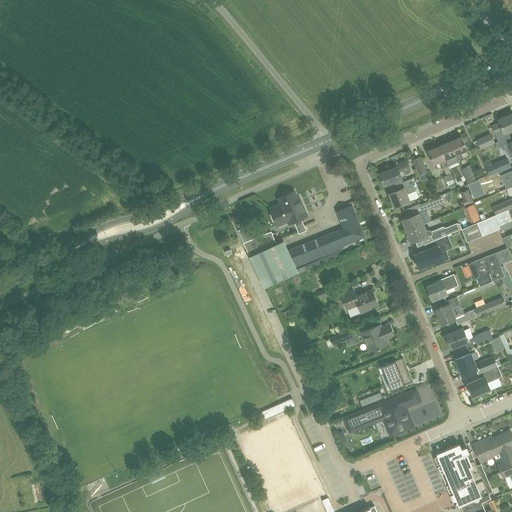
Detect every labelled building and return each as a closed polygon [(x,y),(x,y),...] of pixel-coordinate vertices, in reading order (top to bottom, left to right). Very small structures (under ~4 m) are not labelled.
[(507,131),(511,129),(511,113),(498,120),(499,123),(492,126),(498,141),(509,136),(507,131)] [(455,139),(450,141),(455,154),(458,161),(463,159),(460,153),(467,150),(463,142),(468,140),(465,132),(454,137),(455,139)] [(480,149),(495,143),(490,133),(476,139),(480,149)] [(450,141),(439,145),(445,159),(455,154),(450,141)] [(439,145),(428,150),(434,164),(440,161),(446,175),(443,176),(446,182),(448,186),(454,183),(453,179),(448,166),(445,159),(439,145)] [(421,156),(412,159),(418,175),(423,173),(427,172),(421,156)] [(489,176),(511,166),(507,157),(485,167),(489,176)] [(405,173),(410,171),(406,160),(392,166),(393,168),(379,173),(384,185),(402,178),(399,171),(403,169),(405,173)] [(469,165),(461,169),(464,174),(471,171),(469,165)] [(499,172),(507,188),(511,185),(511,170),(511,167),(499,172)] [(468,183),(475,180),(472,171),(464,174),(468,183)] [(389,193),(394,207),(409,201),(407,194),(416,190),(411,178),(399,183),(400,189),(389,193)] [(478,180),(468,184),(474,199),(484,194),(478,180)] [(286,218),(289,224),(307,216),(304,209),(302,210),(294,191),(278,198),(280,203),(270,208),(272,214),(271,214),(273,221),(275,220),(276,222),(286,218)] [(442,196),(433,199),(420,204),(420,203),(403,210),(406,218),(402,219),(406,231),(423,224),(421,217),(424,216),(422,212),(436,206),(445,204),(442,196)] [(506,210),(507,210),(511,207),(511,199),(503,203),(506,210)] [(343,228),(288,250),(283,240),(276,244),(271,232),(243,243),(264,288),(291,275),(298,272),(297,269),(295,265),(364,237),(351,205),(337,211),(343,228)] [(476,222),(483,219),(477,205),(469,208),(476,222)] [(506,210),(494,215),(498,225),(511,220),(507,210),(506,210)] [(494,215),(477,222),(482,235),(500,228),(498,225),(494,215)] [(299,234),(306,230),(303,222),(295,225),(299,234)] [(477,222),(469,226),(474,239),(475,239),(482,235),(477,222)] [(461,229),(462,229),(460,224),(457,223),(445,227),(443,226),(431,231),(431,230),(428,229),(426,230),(423,224),(406,231),(410,242),(430,234),(432,241),(447,235),(461,229)] [(469,226),(462,229),(467,242),(474,239),(469,226)] [(511,233),(503,237),(508,247),(511,245),(511,233)] [(427,243),(429,248),(414,255),(419,269),(435,262),(435,264),(449,258),(443,243),(449,241),(447,235),(432,241),(427,243)] [(511,258),(508,247),(501,250),(506,261),(511,258)] [(501,250),(495,252),(500,264),(506,261),(501,250)] [(495,252),(474,261),(480,277),(490,273),(493,281),(505,276),(500,264),(495,252)] [(479,286),(493,281),(490,273),(480,277),(474,261),(468,263),(474,279),(476,278),(479,286)] [(446,290),(458,285),(454,273),(435,281),(436,282),(426,286),(432,300),(447,294),(446,290)] [(320,299),(334,294),(332,287),(318,293),(320,299)] [(371,308),(370,307),(378,304),(372,289),(356,296),(353,289),(340,294),(346,309),(358,305),(361,313),(371,308)] [(451,308),(460,304),(457,297),(446,301),(447,305),(435,309),(442,325),(456,319),(451,308)] [(474,308),(474,309),(477,316),(498,308),(495,300),(474,308)] [(466,321),(477,316),(474,309),(463,313),(466,321)] [(394,335),(389,324),(381,327),(380,324),(360,333),(363,339),(364,339),(370,351),(388,344),(386,339),(394,335)] [(481,343),(492,339),(493,339),(489,329),(477,334),(477,335),(467,339),(463,328),(446,335),(451,348),(464,342),(467,349),(481,343)] [(355,337),(352,329),(329,337),(333,345),(355,337)] [(476,369),(478,374),(498,366),(494,356),(485,360),(485,359),(474,363),(470,353),(455,359),(462,375),(476,369)] [(412,380),(402,357),(385,364),(394,387),(412,380)] [(502,377),(500,372),(498,366),(478,374),(480,379),(467,384),(472,396),(490,389),(487,382),(495,379),(502,377)] [(383,398),(381,391),(359,400),(362,406),(383,398)] [(407,393),(343,418),(349,433),(385,419),(391,435),(413,426),(407,412),(405,413),(401,404),(410,401),(407,393)] [(292,398),(278,404),(267,409),(271,416),(282,411),(296,405),(292,398)] [(491,436),(473,444),(472,444),(480,460),(498,452),(511,446),(511,434),(511,432),(493,439),(491,436)] [(459,443),(436,453),(459,506),(464,503),(467,509),(482,502),(491,498),(488,493),(493,491),(481,463),(477,465),(471,451),(469,452),(466,446),(461,449),(459,443)] [(511,446),(498,452),(499,453),(503,461),(497,463),(503,477),(511,473),(511,446)] [(327,511),(333,510),(328,497),(322,500),(327,511)] [(486,511),(482,502),(467,509),(468,511),(486,511)]
